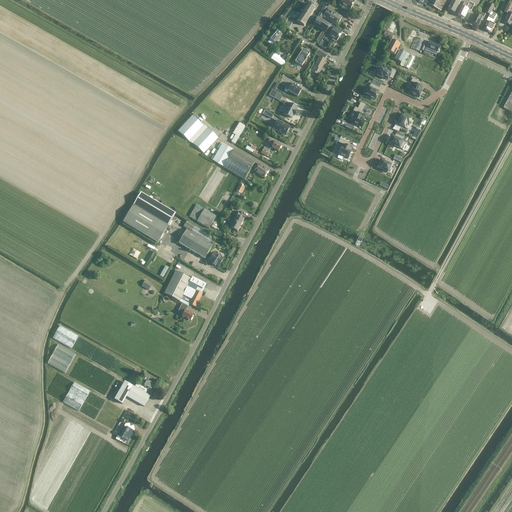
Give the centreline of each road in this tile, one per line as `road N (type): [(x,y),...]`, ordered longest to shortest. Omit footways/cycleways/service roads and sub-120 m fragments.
road 1 (unclassified): [(104,511),(372,0)]
road 2 (track): [(46,327),(185,104)]
road 3 (track): [(428,295),(511,138)]
road 4 (track): [(75,275),(193,344)]
road 5 (track): [(198,91),(279,0)]
